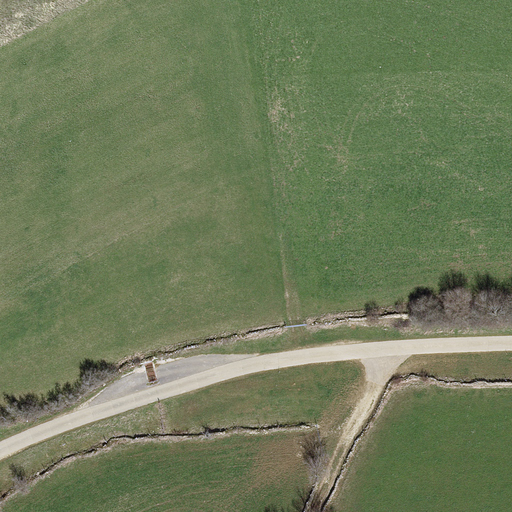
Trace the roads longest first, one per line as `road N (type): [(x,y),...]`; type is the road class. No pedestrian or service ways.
road 1 (unclassified): [(0,449),(267,361),(511,342)]
road 2 (track): [(390,346),(312,511)]
